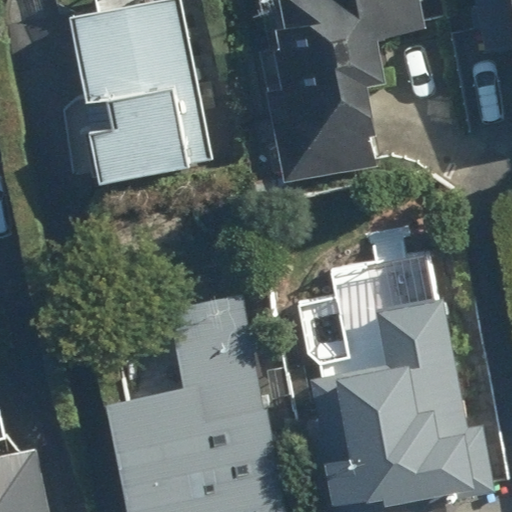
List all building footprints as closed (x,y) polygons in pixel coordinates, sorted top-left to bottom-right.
[(198,93),(179,0),(157,0),(68,18),(100,178),(187,161),(174,97),(198,93)] [(426,30),(421,0),(260,0),(286,179),(370,167),(358,82),(386,78),(380,36),(426,30)] [(511,114),(511,0),(450,0),(454,33),(478,20),(474,124),(511,114)] [(295,511),(241,286),(168,304),(185,379),(90,402),(116,511),(295,511)] [(476,498),(444,297),(379,308),(388,363),(314,376),(336,511),(448,511),(447,503),(476,498)] [(0,511),(45,511),(33,445),(0,451),(0,511)]
